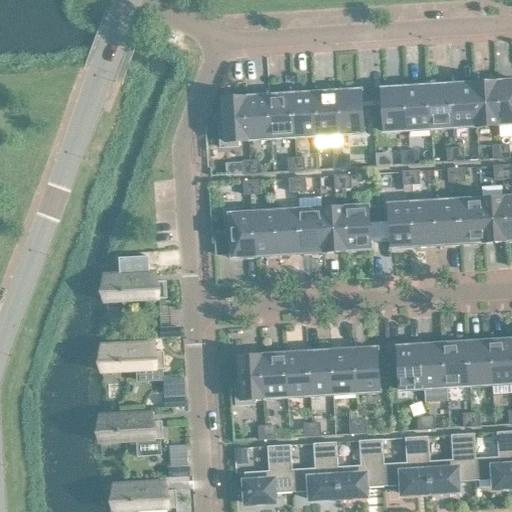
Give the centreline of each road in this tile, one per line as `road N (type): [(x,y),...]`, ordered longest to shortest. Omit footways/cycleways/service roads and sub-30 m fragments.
road 1 (unclassified): [(10,321),(126,0)]
road 2 (residential): [(511,279),(196,300)]
road 3 (residential): [(222,33),(511,19)]
road 4 (residential): [(196,300),(182,134),(222,33)]
road 5 (residential): [(196,300),(208,511)]
